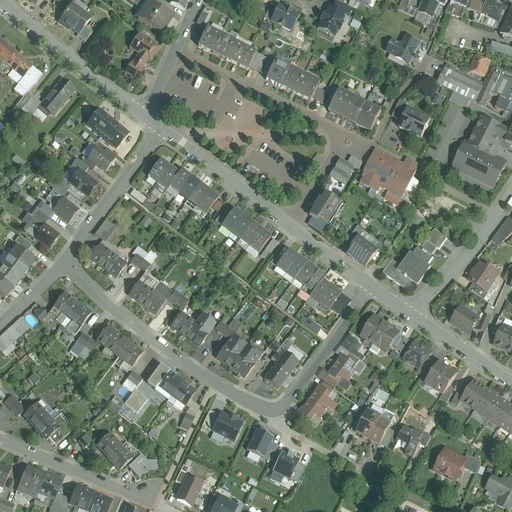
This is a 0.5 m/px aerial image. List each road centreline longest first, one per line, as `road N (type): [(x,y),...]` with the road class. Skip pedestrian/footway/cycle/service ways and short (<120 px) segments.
road 1 (residential): [(275,410),(255,408),(189,367),(116,312),(65,259)]
road 2 (residential): [(344,137),(174,52)]
road 3 (residential): [(0,439),(170,511)]
road 4 (tertiary): [(3,0),(143,116)]
road 5 (tertiary): [(159,127),(292,225)]
road 6 (residential): [(159,127),(65,259)]
road 7 (residential): [(375,287),(275,410)]
road 8 (residential): [(275,410),(286,430),(405,493)]
road 9 (residential): [(414,314),(511,198)]
